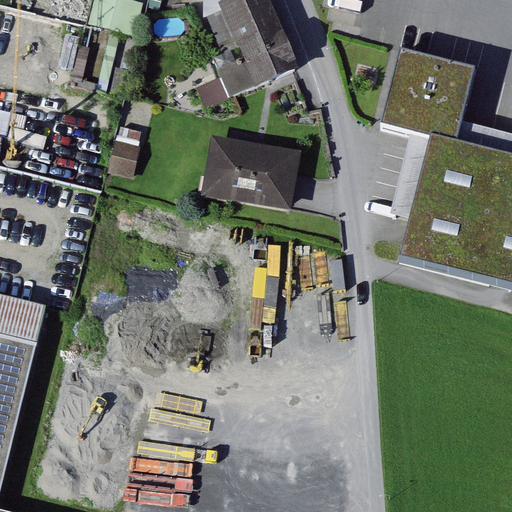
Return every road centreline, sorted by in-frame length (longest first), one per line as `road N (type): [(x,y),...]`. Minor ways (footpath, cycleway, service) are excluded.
road 1 (residential): [(382,511),(349,141),(302,0)]
road 2 (unknown): [(365,260),(509,305)]
